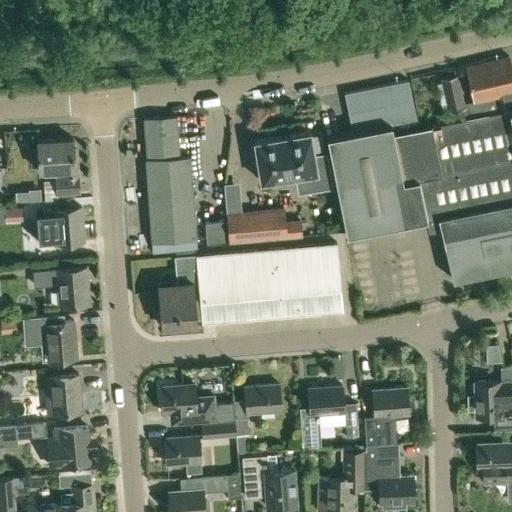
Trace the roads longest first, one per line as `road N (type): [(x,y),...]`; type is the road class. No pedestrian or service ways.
road 1 (residential): [(101,101),(306,80),(511,35)]
road 2 (residential): [(122,355),(433,321)]
road 3 (residential): [(122,355),(101,101)]
road 4 (residential): [(444,511),(433,321)]
road 5 (residential): [(134,511),(122,355)]
